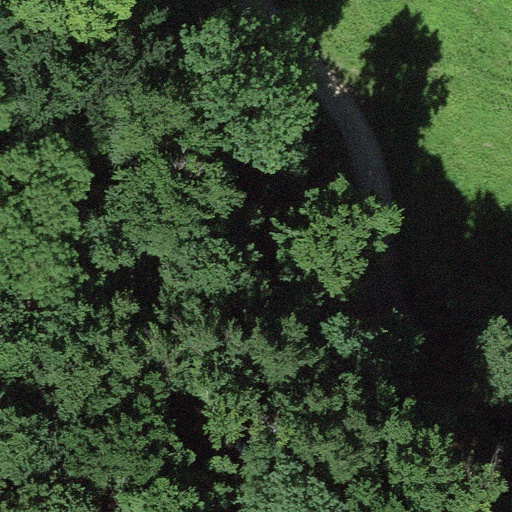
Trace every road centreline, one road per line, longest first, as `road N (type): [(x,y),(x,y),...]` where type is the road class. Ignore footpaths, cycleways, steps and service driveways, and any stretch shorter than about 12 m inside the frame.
road 1 (track): [(236,0),(335,104),(369,184),(368,269),(307,304),(0,260)]
road 2 (track): [(368,269),(414,341),(511,398)]
